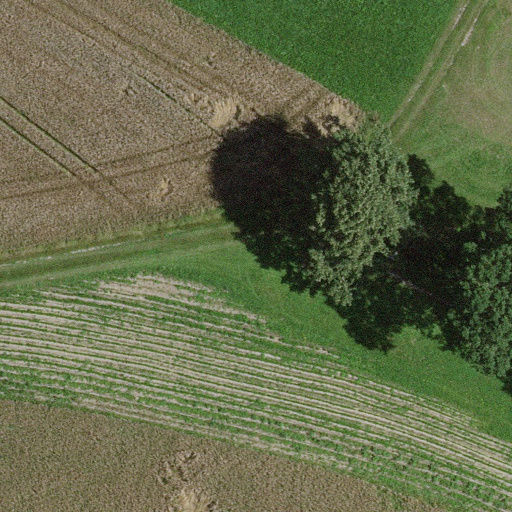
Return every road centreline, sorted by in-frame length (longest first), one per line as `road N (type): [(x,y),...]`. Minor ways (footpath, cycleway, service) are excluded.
road 1 (track): [(0,279),(299,218),(364,189)]
road 2 (track): [(364,189),(420,141),(499,0)]
